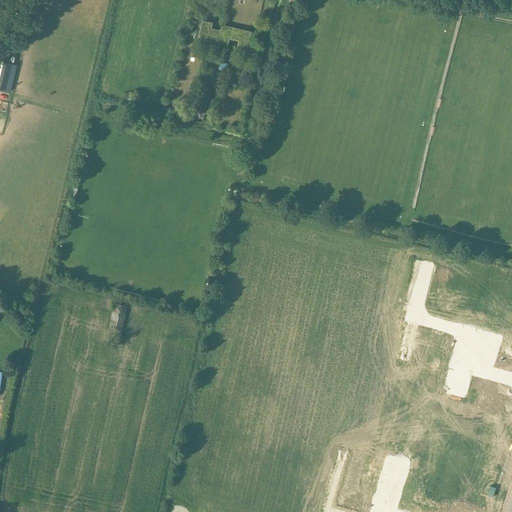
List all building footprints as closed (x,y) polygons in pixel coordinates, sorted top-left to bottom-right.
[(237,47),(247,50),(252,31),(222,24),(220,30),(211,28),(213,22),(202,19),(198,38),(228,45),(230,38),(238,40),(237,47)] [(17,64),(0,60),(0,89),(11,92),(17,64)] [(220,62),(213,60),(212,67),(219,69),(220,62)] [(212,77),(210,85),(211,86),(218,87),(219,79),(212,77)] [(196,108),(205,111),(211,86),(210,85),(202,84),(196,108)] [(129,96),(126,104),(134,106),(136,98),(129,96)] [(446,317),(445,319),(458,323),(464,301),(451,297),(451,299),(449,304),(448,308),(447,312),(446,317)] [(464,301),(458,323),(470,326),(476,304),(464,301)] [(127,305),(114,302),(107,336),(120,339),(127,305)] [(476,304),(470,326),(482,329),(488,308),(476,304)] [(488,308),(482,329),(494,333),(501,311),(488,308)] [(423,335),(420,347),(432,351),(435,338),(432,337),(425,335),(423,335)] [(435,338),(432,351),(443,354),(447,342),(445,341),(439,339),(435,338)] [(420,347),(416,359),(428,363),(432,351),(420,347)] [(432,351),(428,363),(440,366),(443,354),(432,351)] [(416,359),(411,378),(423,381),(428,363),(416,359)] [(428,363),(423,381),(435,385),(440,366),(428,363)] [(353,458),(348,477),(359,480),(365,462),(353,458)] [(365,462),(359,480),(371,484),(376,465),(365,462)] [(348,477),(344,489),(356,492),(359,480),(348,477)] [(359,480),(356,492),(368,496),(371,484),(359,480)] [(344,489),(341,502),(343,502),(349,504),(352,505),(356,492),(344,489)] [(404,509),(404,511),(408,511),(416,511),(422,492),(410,489),(409,491),(407,497),(406,503),(404,509)] [(454,490),(449,509),(456,511),(455,511),(472,511),(475,505),(463,502),(465,493),(454,490)] [(356,492),(352,505),(356,506),(362,508),(364,508),(368,496),(356,492)] [(422,492),(416,511),(429,511),(435,496),(422,492)] [(435,496),(429,511),(443,511),(447,499),(435,496)]
